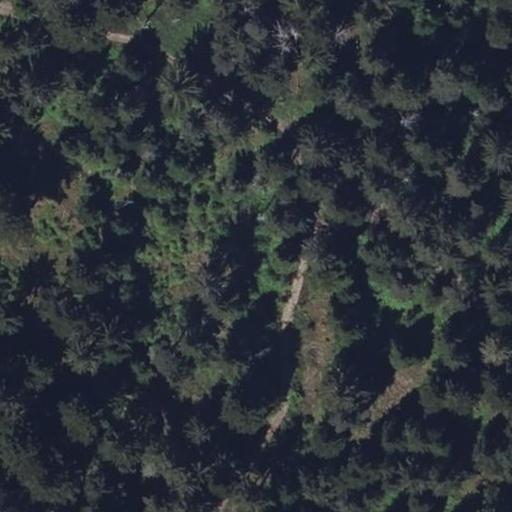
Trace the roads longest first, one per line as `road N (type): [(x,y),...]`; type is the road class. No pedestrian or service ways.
road 1 (track): [(0,13),(84,30),(208,78),(281,120),(511,331)]
road 2 (track): [(395,220),(333,252),(308,282),(272,452),(230,511)]
